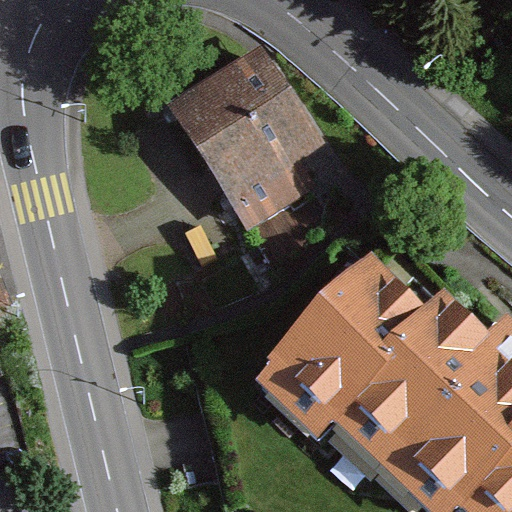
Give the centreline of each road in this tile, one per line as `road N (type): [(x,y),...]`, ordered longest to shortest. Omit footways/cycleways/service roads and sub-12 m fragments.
road 1 (secondary): [(116,511),(23,107),(27,55),(56,0)]
road 2 (secondary): [(269,0),(511,212)]
